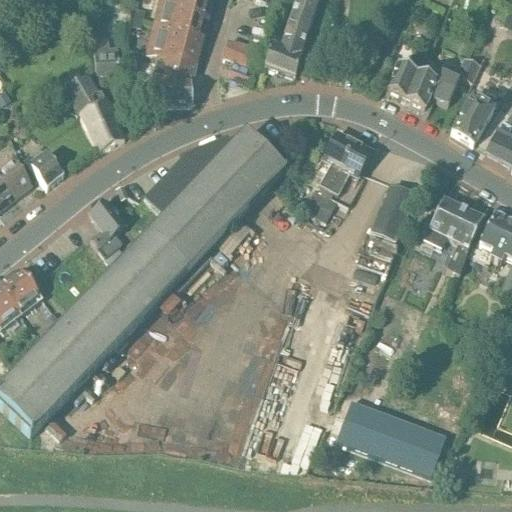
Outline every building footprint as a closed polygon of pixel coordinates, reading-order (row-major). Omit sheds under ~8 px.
[(186,0),(159,0),(152,30),(203,42),(211,6),(186,0)] [(239,0),(278,15),(284,0),(239,0)] [(321,2),(313,0),(288,0),(286,7),(294,9),(280,53),(271,51),(264,73),(294,82),(321,2)] [(152,32),(145,60),(157,63),(157,62),(196,72),(203,42),(152,30),(152,32)] [(117,32),(116,45),(127,47),(129,33),(117,32)] [(109,53),(108,43),(92,44),(96,83),(120,80),(117,52),(109,53)] [(222,64),(254,73),(260,55),(228,46),(222,64)] [(405,106),(416,80),(427,57),(417,53),(407,76),(397,72),(385,97),(405,106)] [(157,62),(157,63),(151,90),(191,92),(196,72),(157,62)] [(434,88),(416,80),(405,106),(424,115),(429,103),(447,111),(458,87),(439,78),(434,88)] [(98,100),(88,84),(62,98),(79,124),(98,159),(124,145),(106,109),(105,109),(100,100),(98,100)] [(191,92),(151,90),(152,102),(152,114),(192,112),(191,92)] [(493,116),(471,103),(450,138),(472,151),(493,116)] [(511,144),(497,136),(484,158),(510,172),(511,168),(511,148),(510,148),(511,144)] [(330,171),(319,192),(327,196),(355,145),(346,140),(343,142),(342,142),(336,139),(321,166),(330,171)] [(283,177),(245,140),(231,154),(225,149),(185,166),(143,210),(151,218),(138,232),(148,242),(131,259),(128,255),(101,284),(104,287),(0,396),(0,409),(32,440),(283,177)] [(314,196),(308,206),(330,218),(336,207),(332,206),(335,201),(337,202),(348,180),(357,185),(372,158),(365,154),(366,154),(364,150),(355,145),(327,196),(325,202),(314,196)] [(34,169),(27,160),(21,164),(29,173),(46,196),(63,183),(46,160),(34,169)] [(12,169),(0,178),(0,187),(15,206),(31,193),(12,169)] [(0,217),(15,206),(0,187),(0,217)] [(414,201),(390,191),(370,240),(394,250),(414,201)] [(466,260),(472,247),(483,224),(443,205),(422,248),(440,257),(446,246),(456,251),(445,275),(458,281),(466,260)] [(325,229),(330,218),(308,206),(302,217),(325,229)] [(125,234),(105,208),(88,221),(100,237),(89,246),(104,265),(121,252),(114,242),(125,234)] [(472,247),(466,260),(486,271),(490,264),(499,269),(502,263),(511,268),(498,295),(508,300),(511,291),(511,228),(493,219),(479,250),(472,247)] [(18,316),(21,320),(41,304),(19,276),(0,290),(0,293),(17,316),(18,316)] [(0,336),(21,320),(18,316),(17,316),(0,293),(0,336)] [(350,408),(335,448),(430,484),(445,444),(350,408)]
